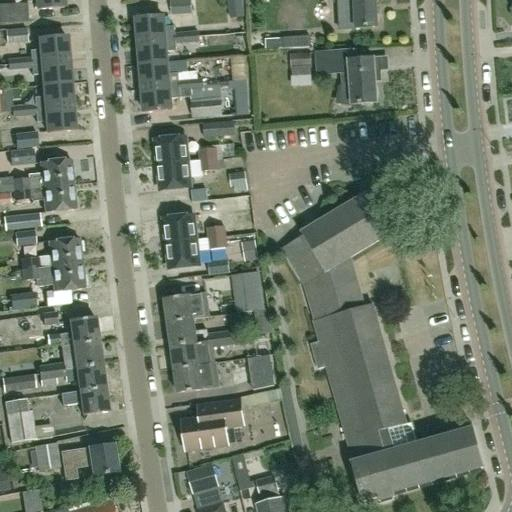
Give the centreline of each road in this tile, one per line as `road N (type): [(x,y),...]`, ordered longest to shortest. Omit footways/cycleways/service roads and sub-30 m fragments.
road 1 (residential): [(160,511),(98,106),(94,0)]
road 2 (tertiary): [(448,152),(511,450)]
road 3 (unknown): [(448,152),(255,179)]
road 4 (tertiary): [(511,319),(481,148)]
road 5 (tertiary): [(435,0),(448,152)]
road 6 (tertiary): [(481,148),(466,0)]
